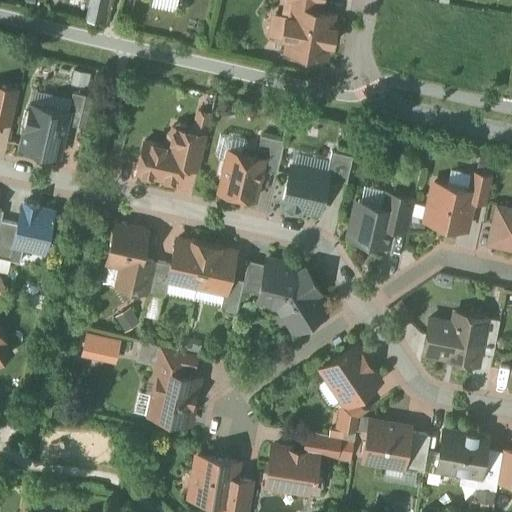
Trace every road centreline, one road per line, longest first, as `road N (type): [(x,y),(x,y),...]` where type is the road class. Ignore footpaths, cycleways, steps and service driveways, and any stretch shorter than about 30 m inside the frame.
road 1 (residential): [(356,311),(299,238),(0,167)]
road 2 (residential): [(366,0),(349,81),(355,103),(511,138)]
road 3 (residential): [(511,411),(420,393),(356,311)]
road 4 (residential): [(511,271),(442,254),(356,311)]
road 5 (residential): [(225,400),(356,311)]
